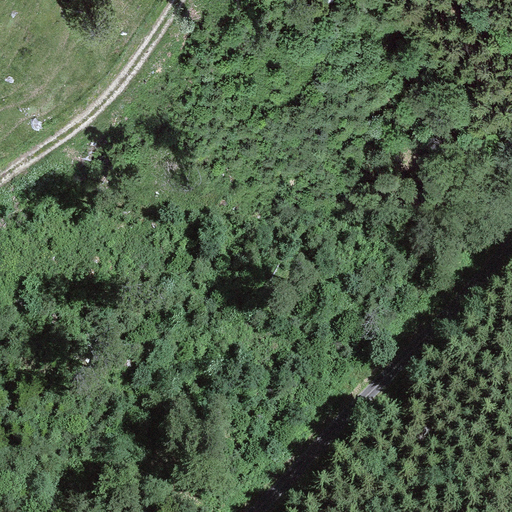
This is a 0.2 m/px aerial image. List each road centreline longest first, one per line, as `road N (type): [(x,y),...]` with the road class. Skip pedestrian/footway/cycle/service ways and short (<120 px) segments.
road 1 (unclassified): [(259,511),(511,247)]
road 2 (track): [(0,181),(117,90),(179,0)]
